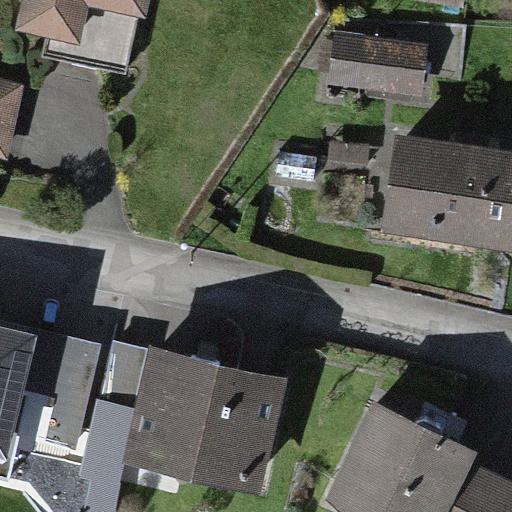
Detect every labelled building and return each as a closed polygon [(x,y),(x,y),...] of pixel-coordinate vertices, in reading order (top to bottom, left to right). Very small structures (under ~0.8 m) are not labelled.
[(22,0),(22,8),(90,18),(92,0),(22,0)] [(431,46),(330,38),(326,90),(427,98),(431,46)] [(0,150),(3,151),(14,88),(0,85),(0,150)] [(511,140),(407,129),(396,220),(511,232),(511,140)] [(33,338),(0,330),(0,453),(5,455),(33,338)] [(280,387),(115,349),(98,422),(140,431),(134,458),(257,486),(280,387)] [(388,396),(339,492),(378,511),(511,511),(511,479),(472,459),(480,443),(388,396)]
